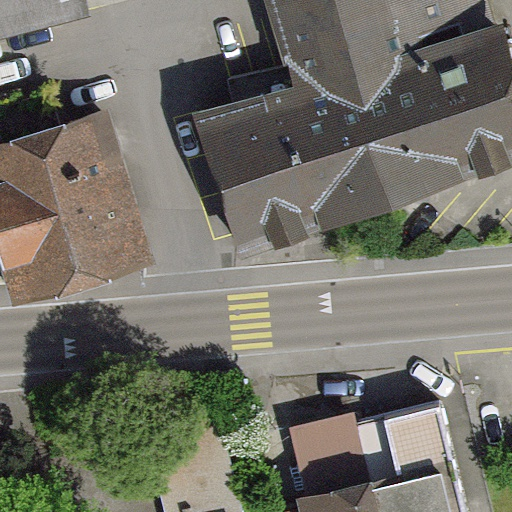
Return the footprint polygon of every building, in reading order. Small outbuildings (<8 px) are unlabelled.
[(0,0),(0,37),(83,15),(79,0),(0,0)] [(279,0),(303,80),(203,109),(240,235),(511,154),(511,66),(492,0),(279,0)] [(104,112),(0,141),(0,234),(16,290),(144,253),(104,112)] [(466,511),(439,400),(353,421),(367,481),(306,495),(310,511),(466,511)] [(242,511),(219,411),(160,426),(180,511),(242,511)]
